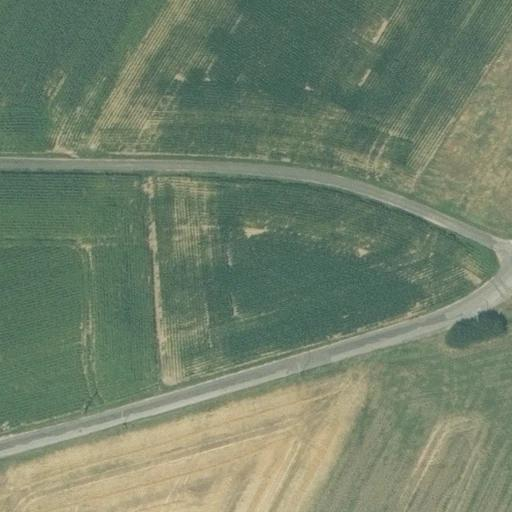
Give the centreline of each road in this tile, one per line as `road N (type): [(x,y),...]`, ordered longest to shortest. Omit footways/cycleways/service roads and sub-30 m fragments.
road 1 (unclassified): [(0,444),(458,314),(511,272)]
road 2 (unclassified): [(0,162),(236,169),(316,180),(417,207),(511,252)]
